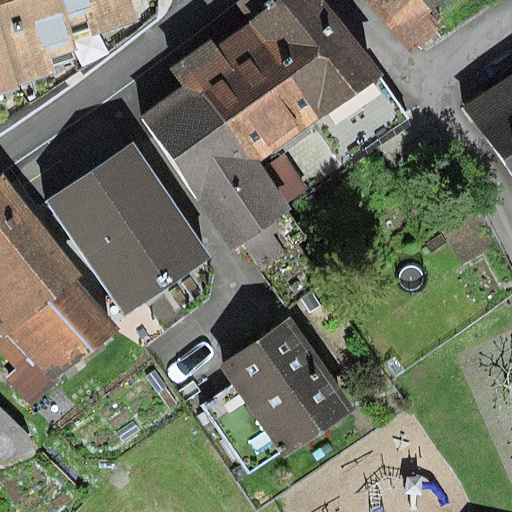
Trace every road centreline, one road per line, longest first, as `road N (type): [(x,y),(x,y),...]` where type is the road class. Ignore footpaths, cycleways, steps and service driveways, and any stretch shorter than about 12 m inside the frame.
road 1 (residential): [(0,147),(207,0)]
road 2 (residential): [(428,81),(457,119),(511,230)]
